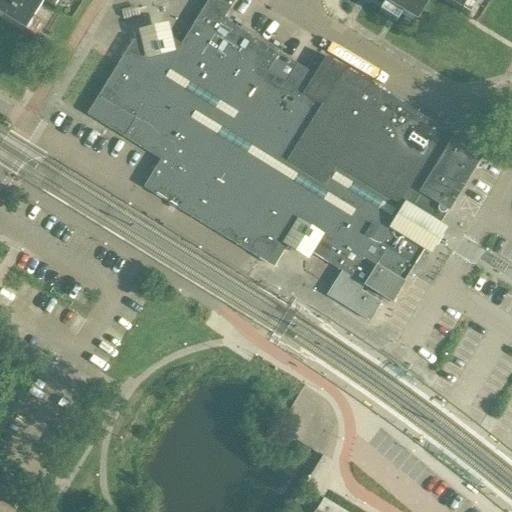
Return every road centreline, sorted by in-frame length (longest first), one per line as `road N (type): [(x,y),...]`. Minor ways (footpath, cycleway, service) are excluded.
road 1 (residential): [(25,443),(119,293),(0,216)]
road 2 (residential): [(511,95),(480,102),(436,97),(296,11)]
